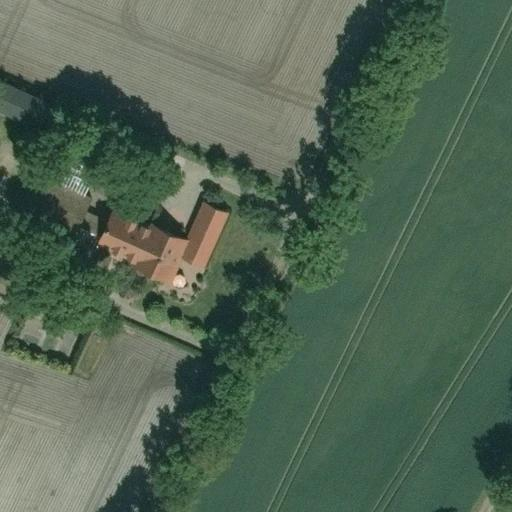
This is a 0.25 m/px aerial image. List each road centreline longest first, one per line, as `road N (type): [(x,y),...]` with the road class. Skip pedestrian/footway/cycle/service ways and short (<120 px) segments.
road 1 (track): [(408,0),(236,345),(219,352),(98,299)]
road 2 (track): [(310,204),(279,208),(208,176),(181,207)]
